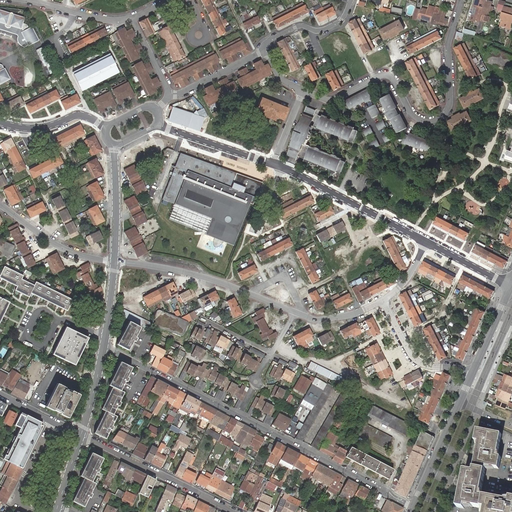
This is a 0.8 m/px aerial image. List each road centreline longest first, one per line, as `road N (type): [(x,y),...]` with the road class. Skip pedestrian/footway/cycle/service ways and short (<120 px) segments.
road 1 (residential): [(104,346),(413,508)]
road 2 (residential): [(303,91),(334,98),(388,74),(417,119),(444,116),(449,37),(461,0)]
road 3 (residential): [(235,511),(80,434)]
road 4 (residential): [(427,242),(273,165)]
road 5 (residential): [(114,261),(211,278),(251,294)]
road 6 (residential): [(0,203),(47,240),(114,261)]
road 7 (residential): [(383,300),(422,365),(472,372)]
road 8 (residential): [(273,165),(156,125)]
